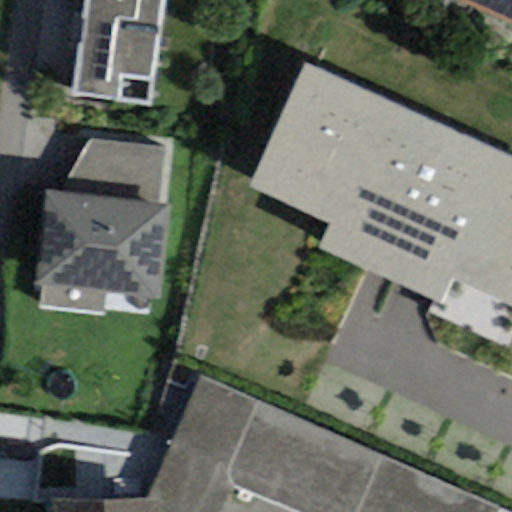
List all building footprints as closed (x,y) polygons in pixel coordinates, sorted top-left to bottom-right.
[(162,0),(84,0),(71,95),(147,106),(162,0)] [(511,0),(446,0),(511,28),(511,0)] [(511,159),(303,65),(248,186),(333,225),(321,250),(440,304),(451,279),(511,306),(511,159)] [(59,192),(162,204),(165,148),(89,141),(59,192)] [(59,192),(45,191),(34,284),(42,285),(39,310),(102,317),(104,292),(159,298),(170,204),(162,204),(59,192)] [(496,511),(499,508),(199,376),(157,483),(156,498),(156,511),(214,511),(228,480),(294,511),(496,511)] [(156,511),(156,498),(50,502),(50,511),(156,511)]
